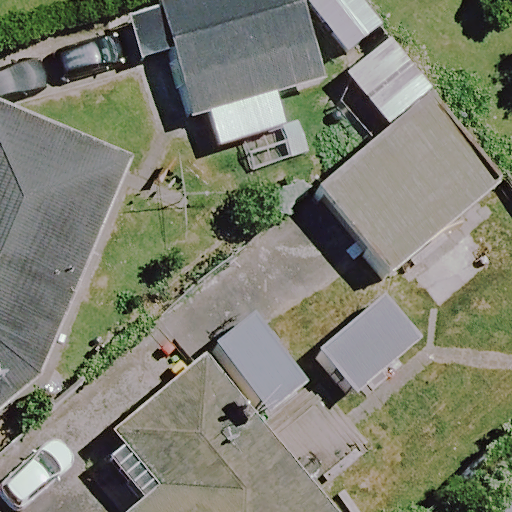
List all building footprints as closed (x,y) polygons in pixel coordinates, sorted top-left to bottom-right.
[(321,85),(296,0),(170,0),(121,14),(144,94),(176,85),(187,124),(321,85)] [(487,201),(416,115),(310,202),(381,288),(487,201)] [(114,174),(0,132),(0,426),(31,401),(114,174)] [(299,511),(195,389),(89,479),(116,511),(299,511)] [(511,511),(511,482),(476,511),(511,511)]
